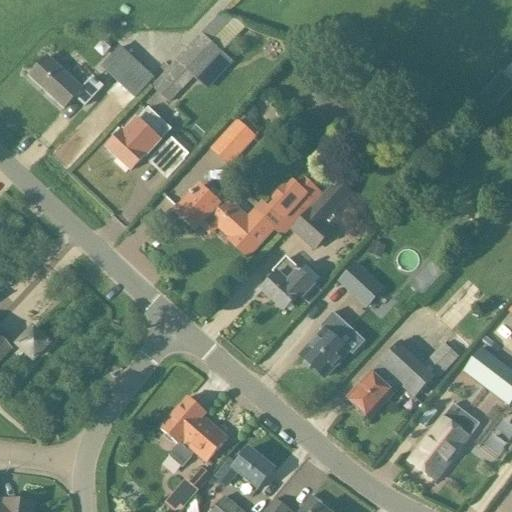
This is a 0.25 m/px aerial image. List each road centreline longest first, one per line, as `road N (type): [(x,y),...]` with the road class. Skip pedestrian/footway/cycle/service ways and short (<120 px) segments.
road 1 (residential): [(407,511),(338,466),(176,332)]
road 2 (residential): [(176,332),(0,160)]
road 3 (residential): [(83,463),(103,422),(176,332)]
